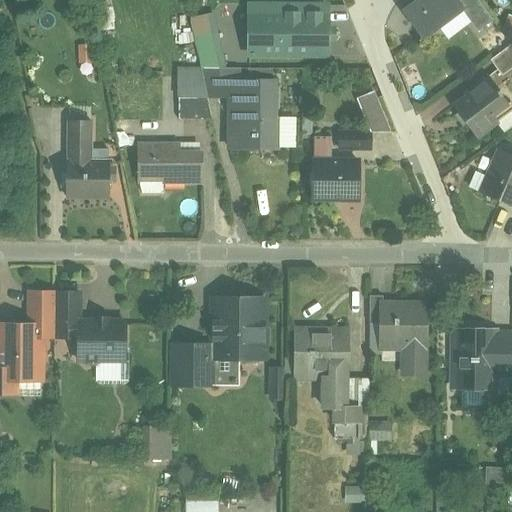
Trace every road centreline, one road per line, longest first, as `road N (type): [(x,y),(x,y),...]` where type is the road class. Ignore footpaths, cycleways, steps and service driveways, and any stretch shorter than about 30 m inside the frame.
road 1 (unclassified): [(458,257),(0,253)]
road 2 (residential): [(458,257),(364,15)]
